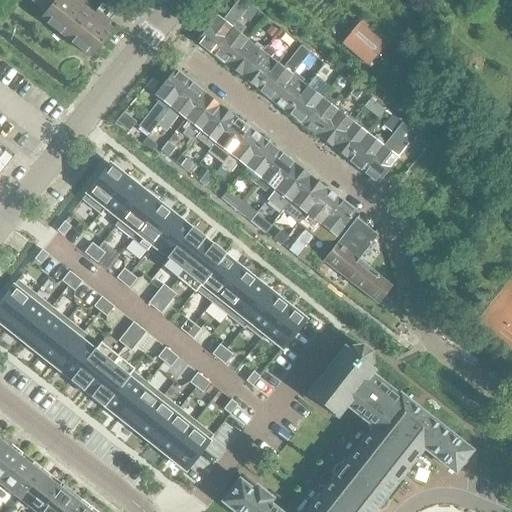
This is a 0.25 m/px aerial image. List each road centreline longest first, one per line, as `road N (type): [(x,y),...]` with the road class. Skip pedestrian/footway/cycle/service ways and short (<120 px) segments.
road 1 (residential): [(511,405),(431,346),(384,211),(184,59)]
road 2 (residential): [(0,227),(180,0)]
road 3 (residential): [(145,511),(0,397)]
